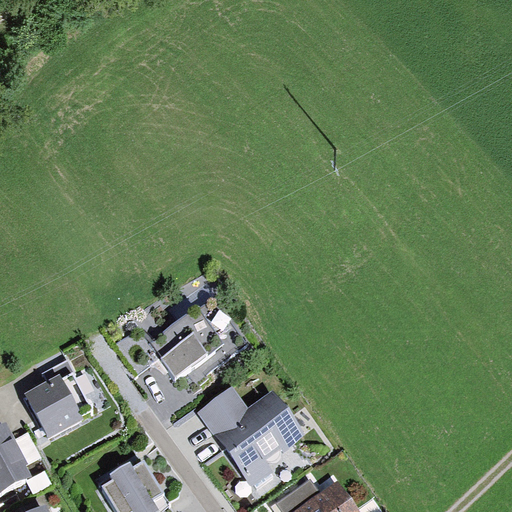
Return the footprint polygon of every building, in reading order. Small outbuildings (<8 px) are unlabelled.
[(139,330),(114,348),(138,380),(133,383),(163,424),(217,384),(212,377),(251,349),(214,297),(149,343),(139,330)] [(51,380),(27,393),(51,439),(85,422),(83,417),(95,411),(75,374),(79,372),(71,357),(46,370),(51,380)] [(306,435),(273,392),(249,409),(233,387),(198,412),(254,489),(275,474),(265,461),(270,462),(275,461),(279,459),(281,456),(280,450),(283,448),(285,452),(306,435)] [(0,497),(33,481),(28,470),(30,468),(9,428),(5,430),(0,419),(0,497)] [(133,471),(130,465),(108,478),(111,482),(101,488),(115,511),(164,511),(173,507),(146,463),(133,471)] [(308,481),(275,506),(279,511),(361,511),(339,481),(319,496),(308,481)]
